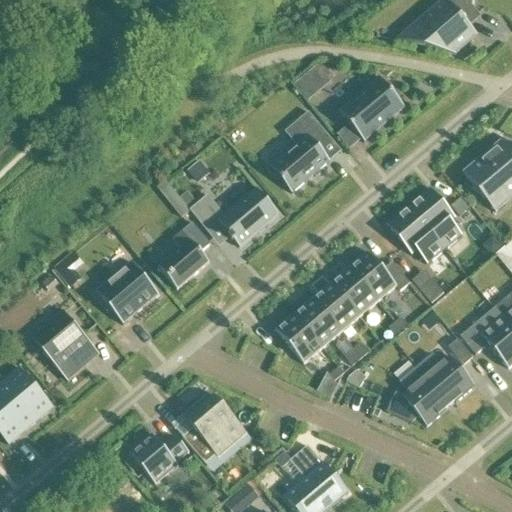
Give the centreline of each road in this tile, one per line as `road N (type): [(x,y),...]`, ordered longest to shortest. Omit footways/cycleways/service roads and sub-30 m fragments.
road 1 (residential): [(185,357),(501,86)]
road 2 (residential): [(185,357),(448,479)]
road 3 (residential): [(0,511),(185,357)]
road 4 (track): [(167,0),(0,155)]
